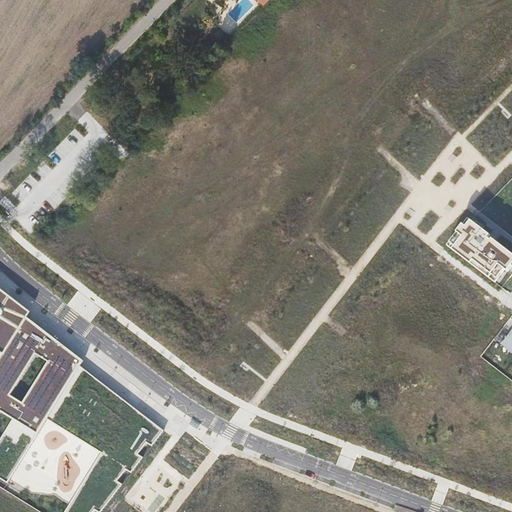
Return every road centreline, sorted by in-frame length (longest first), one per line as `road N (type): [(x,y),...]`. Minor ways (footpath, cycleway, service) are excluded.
road 1 (unclassified): [(0,258),(230,431),(436,511)]
road 2 (residential): [(163,0),(0,172)]
